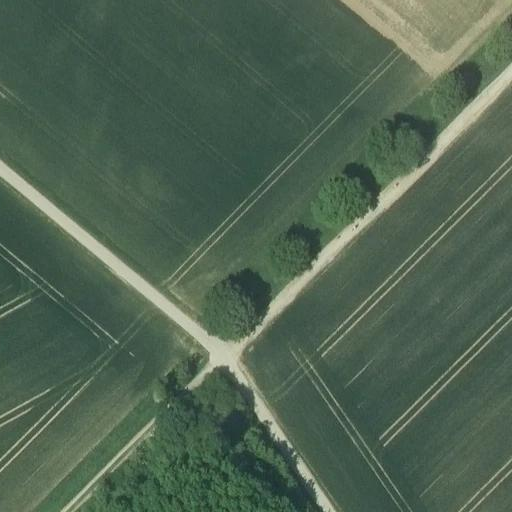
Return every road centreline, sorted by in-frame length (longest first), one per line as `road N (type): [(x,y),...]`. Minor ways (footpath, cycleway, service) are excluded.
road 1 (track): [(511,11),(196,333)]
road 2 (track): [(226,358),(511,74)]
road 3 (track): [(0,170),(226,358)]
road 4 (track): [(226,358),(69,511)]
road 5 (track): [(226,358),(331,511)]
